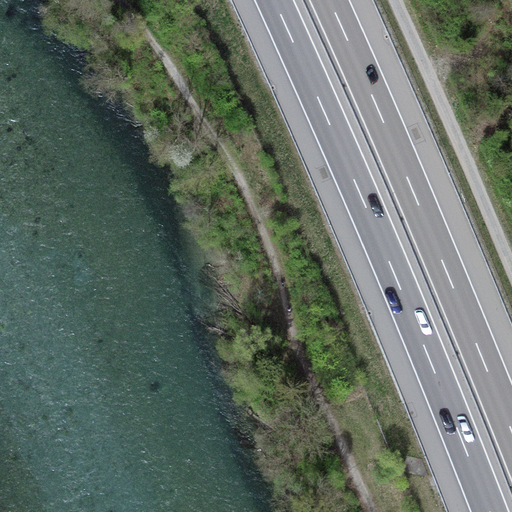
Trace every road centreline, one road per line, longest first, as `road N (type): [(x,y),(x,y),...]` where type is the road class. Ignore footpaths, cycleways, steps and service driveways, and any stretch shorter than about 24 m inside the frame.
road 1 (motorway): [(273,0),(489,511)]
road 2 (motorway): [(511,432),(329,0)]
road 3 (track): [(395,0),(511,268)]
